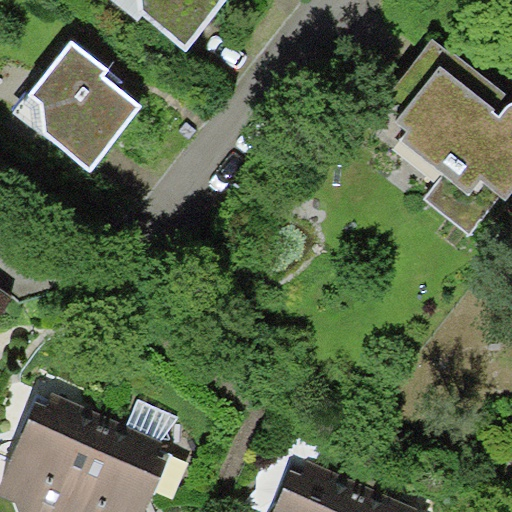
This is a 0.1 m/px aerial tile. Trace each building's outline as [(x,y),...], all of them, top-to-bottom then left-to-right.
[(223,0),(101,0),(177,59),(223,0)] [(511,107),(426,43),(364,125),(433,176),(413,203),(465,242),(511,179),(511,107)] [(136,108),(59,46),(0,120),(0,121),(77,182),(136,108)] [(121,430),(34,390),(0,465),(0,507),(2,511),(136,511),(177,422),(133,402),(121,430)] [(417,511),(282,458),(260,511),(417,511)]
